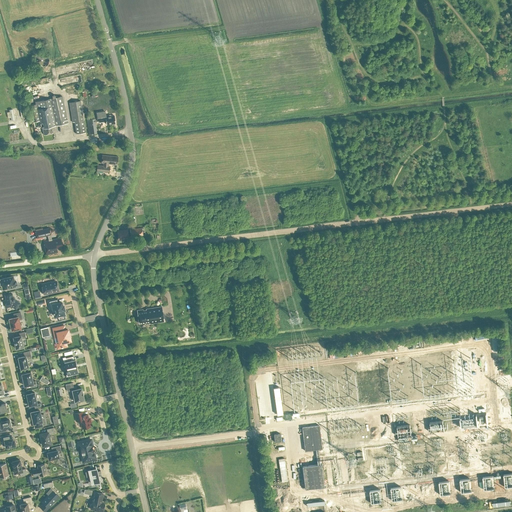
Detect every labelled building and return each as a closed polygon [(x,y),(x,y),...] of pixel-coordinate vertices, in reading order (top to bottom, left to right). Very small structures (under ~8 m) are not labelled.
[(53,98),(35,102),(36,104),(29,106),(33,122),(39,121),(41,128),(42,127),(43,134),(52,133),(51,127),(67,123),(61,96),(55,97),(55,95),(52,95),(53,98)] [(69,102),(72,122),(74,122),(76,134),(85,133),(83,121),(79,101),(69,102)] [(106,122),(107,125),(116,123),(114,115),(111,115),(111,114),(98,116),(99,117),(96,118),(96,120),(99,120),(100,123),(106,122)] [(97,133),(95,118),(86,120),(87,124),(89,134),(97,133)] [(97,165),(97,170),(109,172),(110,166),(108,166),(109,164),(117,165),(118,156),(102,155),(101,163),(103,163),(103,166),(97,165)] [(127,229),(117,230),(119,239),(128,238),(128,235),(131,235),(131,238),(143,236),(142,227),(130,229),(130,233),(128,233),(127,229)] [(49,240),(43,241),(46,254),(58,252),(57,248),(63,247),(61,237),(52,239),(49,228),(35,231),(37,238),(48,235),(49,240)] [(0,279),(1,284),(2,284),(3,288),(13,285),(14,289),(21,287),(20,283),(17,284),(16,280),(14,280),(13,276),(6,278),(6,277),(2,277),(2,279),(1,279),(0,279)] [(54,291),(59,290),(57,281),(51,283),(51,282),(41,284),(44,294),(55,292),(54,291)] [(6,300),(5,300),(6,307),(11,306),(16,309),(20,303),(14,299),(14,298),(14,297),(13,297),(12,293),(5,295),(6,300)] [(54,312),(53,312),(53,313),(54,313),(55,316),(57,315),(58,319),(64,318),(63,314),(64,314),(63,310),(64,310),(63,305),(62,306),(61,302),(58,302),(57,299),(48,301),(50,310),(53,309),(54,312)] [(137,310),(139,323),(145,322),(145,323),(149,322),(149,323),(164,321),(162,306),(146,309),(146,310),(143,310),(143,309),(137,310)] [(14,317),(9,318),(10,323),(9,323),(9,326),(11,325),(12,330),(21,328),(19,319),(22,318),(20,312),(13,313),(14,317)] [(48,326),(40,328),(42,337),(50,335),(48,326)] [(63,347),(66,346),(65,341),(70,340),(68,329),(65,330),(64,326),(53,328),(55,338),(58,337),(59,341),(56,342),(58,348),(62,347),(63,347)] [(19,333),(19,336),(13,337),(14,342),(15,344),(16,348),(17,348),(17,349),(21,348),(21,347),(24,347),(22,338),(26,337),(24,331),(19,333)] [(18,357),(21,369),(28,367),(26,358),(31,357),(30,350),(23,352),(24,356),(18,357)] [(66,369),(66,376),(66,377),(73,375),(72,373),(78,372),(77,367),(76,367),(75,365),(76,365),(75,359),(74,360),(73,356),(65,357),(65,356),(62,357),(63,362),(64,362),(66,367),(67,367),(67,369),(66,369)] [(22,374),(24,386),(30,384),(31,387),(37,386),(35,380),(33,381),(31,372),(26,373),(26,372),(22,373),(23,374),(22,374)] [(81,388),(77,389),(76,387),(73,387),(72,382),(66,384),(67,389),(68,391),(72,390),(75,401),(83,399),(84,399),(83,395),(82,391),(81,388),(82,388),(81,388)] [(34,392),(26,394),(29,406),(34,404),(35,408),(42,406),(41,403),(37,403),(34,392)] [(39,410),(31,412),(32,416),(31,416),(32,419),(33,423),(34,423),(35,427),(43,426),(42,425),(46,424),(43,413),(40,414),(39,410)] [(75,413),(77,421),(80,420),(82,428),(86,427),(87,428),(89,427),(89,426),(90,426),(89,423),(93,422),(91,417),(88,418),(87,414),(83,415),(82,411),(75,413)] [(0,425),(0,432),(6,431),(5,428),(11,427),(9,420),(0,421),(0,423),(0,425)] [(444,431),(443,421),(430,422),(431,433),(444,431)] [(302,467),(304,490),(325,488),(322,465),(320,465),(319,449),(322,449),(319,425),(302,427),(305,451),(315,450),(317,465),(302,467)] [(411,435),(410,425),(397,426),(398,437),(411,435)] [(41,438),(42,441),(43,445),(51,443),(49,434),(55,433),(53,427),(47,429),(47,432),(40,433),(41,438)] [(14,441),(14,440),(13,438),(12,438),(12,437),(12,438),(11,434),(6,435),(0,436),(0,440),(1,440),(2,443),(5,442),(6,447),(7,447),(8,448),(11,447),(11,446),(15,445),(15,444),(16,444),(15,441),(14,441)] [(78,442),(83,461),(95,458),(94,452),(96,450),(95,447),(93,445),(92,446),(91,439),(78,442)] [(53,447),(54,451),(47,452),(47,453),(46,453),(47,457),(48,457),(49,459),(54,458),(54,459),(58,458),(58,457),(59,457),(58,453),(61,452),(60,445),(53,447)] [(12,461),(14,473),(19,472),(20,476),(27,474),(26,468),(22,469),(20,459),(12,461)] [(0,476),(8,475),(6,463),(0,464),(0,476)] [(36,469),(32,469),(34,476),(39,474),(40,475),(46,474),(44,464),(37,465),(38,469),(36,469)] [(88,470),(89,471),(85,472),(86,477),(90,476),(92,483),(96,482),(97,487),(100,486),(100,488),(101,488),(100,486),(101,486),(100,481),(99,481),(98,475),(101,474),(100,469),(99,466),(96,467),(95,465),(96,468),(88,470)] [(45,504),(41,507),(45,511),(55,500),(59,496),(51,488),(47,493),(49,494),(42,501),(45,504)] [(104,503),(101,502),(103,493),(95,492),(93,501),(92,500),(91,504),(90,505),(90,507),(90,508),(91,508),(90,509),(103,511),(103,508),(104,508),(105,507),(105,505),(105,504),(104,504),(104,503)] [(19,505),(20,509),(21,509),(22,511),(29,511),(28,506),(33,505),(31,496),(23,498),(24,503),(20,504),(19,505)]
